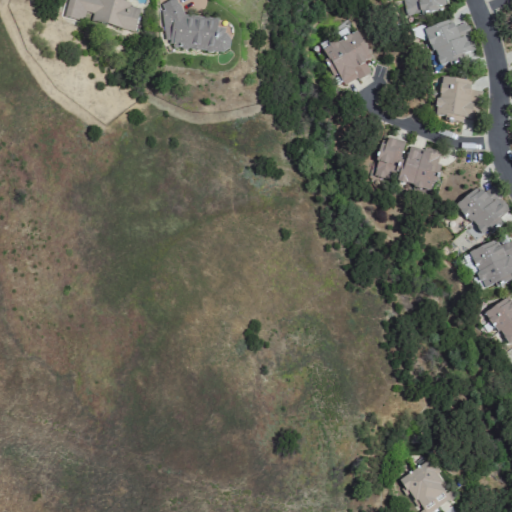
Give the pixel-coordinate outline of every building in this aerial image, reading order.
[(133,32),(139,7),(122,4),(122,0),(65,0),(62,16),(85,21),(85,20),(133,32)] [(400,0),(404,17),(445,9),(442,0),(400,0)] [(224,55),(227,31),(215,29),(216,20),(177,16),(178,3),(163,1),(159,39),(169,41),(168,48),(224,55)] [(423,29),(439,71),(469,60),(466,54),(475,51),(463,22),(452,26),(449,19),(423,29)] [(340,86),(368,72),(363,61),(370,58),(357,30),(322,47),(340,86)] [(469,80),(437,78),(435,117),(476,119),(477,91),(469,90),(469,80)] [(371,176),(388,180),(389,176),(395,177),(394,184),(428,191),(430,182),(434,183),(440,152),(408,145),(405,160),(400,159),(403,141),(385,137),(384,145),(378,143),(371,176)] [(456,203),(479,240),(501,226),(497,219),(507,212),(499,198),(489,204),(479,188),(456,203)] [(467,252),(481,287),(511,274),(511,250),(508,242),(496,247),(494,241),(467,252)] [(483,312),(507,350),(510,349),(511,352),(511,301),(510,303),(507,298),(483,312)] [(399,478),(419,511),(428,511),(451,498),(428,460),(399,478)]
